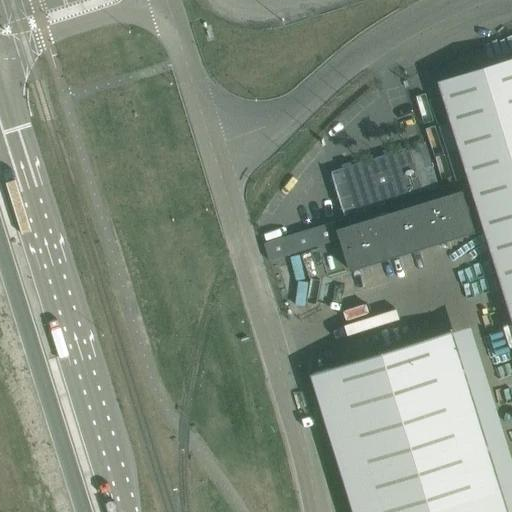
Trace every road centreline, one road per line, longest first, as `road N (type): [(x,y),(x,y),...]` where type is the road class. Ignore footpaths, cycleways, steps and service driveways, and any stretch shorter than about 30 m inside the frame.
road 1 (secondary): [(129,511),(0,100)]
road 2 (unclassified): [(211,147),(320,511)]
road 3 (unclassified): [(211,147),(281,119),(398,29),(459,0)]
road 4 (secondary): [(0,243),(83,511)]
road 5 (unknown): [(239,236),(298,204),(335,144),(385,111)]
road 6 (unknown): [(276,352),(462,295)]
road 7 (unclassified): [(0,51),(163,0)]
road 8 (unclassified): [(164,0),(211,147)]
